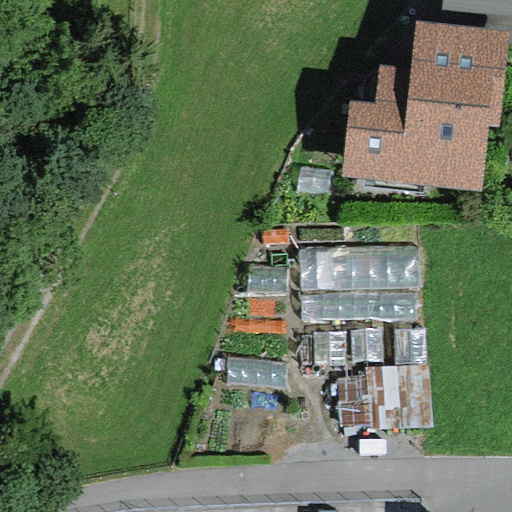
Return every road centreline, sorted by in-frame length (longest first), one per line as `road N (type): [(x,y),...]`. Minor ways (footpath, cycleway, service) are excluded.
road 1 (track): [(511,476),(182,485),(44,511)]
road 2 (track): [(144,0),(142,70),(106,186),(0,349)]
